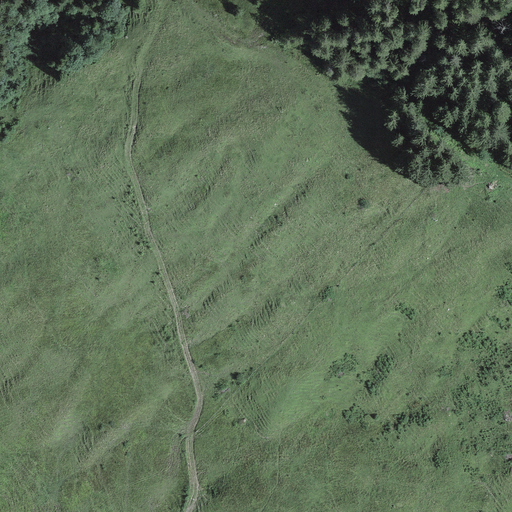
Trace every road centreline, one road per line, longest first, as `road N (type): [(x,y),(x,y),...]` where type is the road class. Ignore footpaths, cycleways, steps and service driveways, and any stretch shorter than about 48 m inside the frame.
road 1 (track): [(187,511),(198,386),(129,148),(140,71),(163,0)]
road 2 (track): [(188,0),(294,75),(511,183)]
